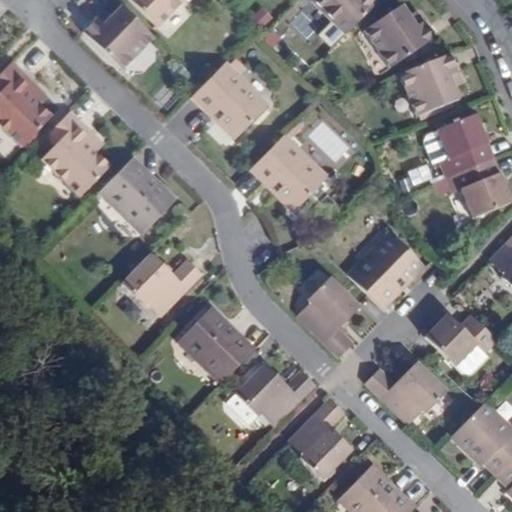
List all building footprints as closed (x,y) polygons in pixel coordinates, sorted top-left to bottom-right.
[(127,0),(156,29),(184,0),(127,0)] [(311,0),(333,21),(346,34),(376,3),(372,0),(311,0)] [(415,22),(411,16),(403,5),(366,32),(392,69),(437,37),(422,17),(415,22)] [(153,40),(120,7),(111,17),(106,22),(100,15),(82,34),(121,72),(153,40)] [(106,22),(111,17),(105,11),(100,15),(106,22)] [(418,11),(411,16),(415,22),(422,17),(418,11)] [(327,27),(340,40),(346,34),(333,21),(327,27)] [(449,55),(399,75),(416,118),(458,101),(453,88),(450,82),(459,78),(449,55)] [(202,87),(192,97),(235,139),(265,109),(236,80),(239,77),(225,63),(202,87)] [(11,64),(0,74),(0,92),(20,72),(11,64)] [(20,72),(0,92),(0,130),(20,150),(50,119),(36,105),(28,97),(36,89),(20,72)] [(450,82),(453,88),(461,85),(459,78),(450,82)] [(28,97),(36,105),(44,97),(36,89),(28,97)] [(70,113),(45,138),(54,147),(78,121),(70,113)] [(439,164),(446,179),(490,161),(484,146),(487,145),(475,116),(435,131),(436,132),(448,161),(439,164)] [(78,121),(54,147),(40,161),(79,199),(109,168),(95,154),(87,147),(95,138),(78,121)] [(288,131),(255,165),(298,207),(328,177),(299,148),(302,145),(288,131)] [(448,161),(436,132),(425,137),(422,144),(432,167),(439,164),(448,161)] [(87,147),(95,154),(103,146),(95,138),(87,147)] [(129,161),(103,188),(117,201),(114,205),(143,233),(173,203),(129,161)] [(490,161),(446,179),(451,193),(459,190),(471,219),(510,204),(499,174),(496,175),(490,161)] [(360,262),(347,276),(380,308),(422,265),(392,236),(363,265),(360,262)] [(511,237),(491,259),(504,272),(502,275),(511,284),(511,237)] [(151,253),(122,283),(145,306),(148,304),(162,317),(203,274),(189,260),(174,275),(151,253)] [(309,305),(295,318),(338,359),(352,345),(337,330),(359,308),(329,279),(306,302),(309,305)] [(205,372),(219,385),(252,352),(209,310),(179,340),(208,369),(205,372)] [(496,342),(470,317),(459,328),(447,317),(425,339),(455,369),(477,346),(485,353),(496,342)] [(378,371),(364,385),(407,427),(420,413),(423,416),(446,392),(416,363),(394,386),(378,371)] [(260,416),(273,429),(315,386),(301,372),(286,387),(263,365),(234,395),(257,418),(260,416)] [(329,400),(288,443),(301,456),(298,458),(322,481),(351,451),(329,429),(344,413),(329,400)] [(482,406),(452,436),(496,478),(511,460),(511,433),(511,434),(482,406)] [(511,460),(496,478),(511,494),(511,460)] [(410,511),(413,509),(370,468),(341,498),(355,511),(410,511)]
